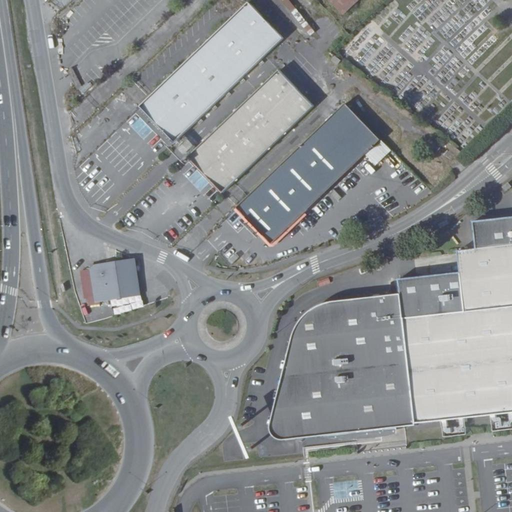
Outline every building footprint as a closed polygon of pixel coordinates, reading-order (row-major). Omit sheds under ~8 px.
[(333,0),(344,12),(357,0),(333,0)] [(250,2),(141,106),(176,142),(284,38),(250,2)] [(224,193),(315,106),(280,70),(189,157),(224,193)] [(272,244),(382,140),(347,103),(237,207),(272,244)] [(498,414),(511,412),(511,216),(474,221),(477,248),(459,250),(461,273),(400,279),(401,294),(335,301),(326,303),(320,305),(317,307),(311,311),(306,316),(301,321),(299,324),(295,333),(293,340),(272,424),(271,427),(272,429),(273,434),(275,436),(279,439),(284,441),(323,436),(398,428),(417,426),(417,423),(498,414)] [(90,266),(95,301),(139,295),(134,260),(90,266)] [(398,428),(323,436),(323,437),(327,438),(342,439),(357,439),(373,438),(388,436),(399,434),(398,428)]
